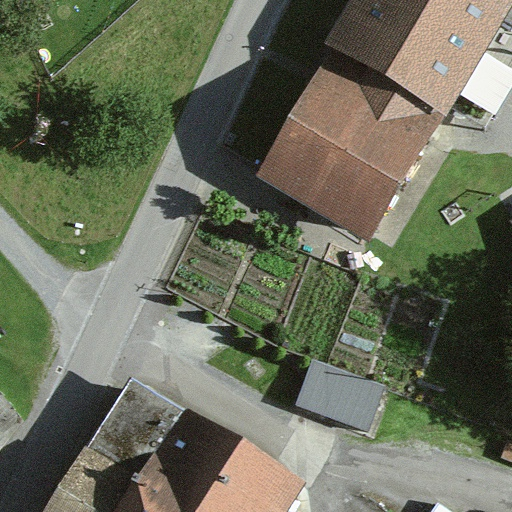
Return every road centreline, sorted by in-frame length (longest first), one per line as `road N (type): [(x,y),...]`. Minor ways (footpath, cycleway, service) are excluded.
road 1 (unclassified): [(259,0),(100,345)]
road 2 (unclassified): [(100,345),(25,511)]
road 3 (residential): [(0,235),(100,345)]
